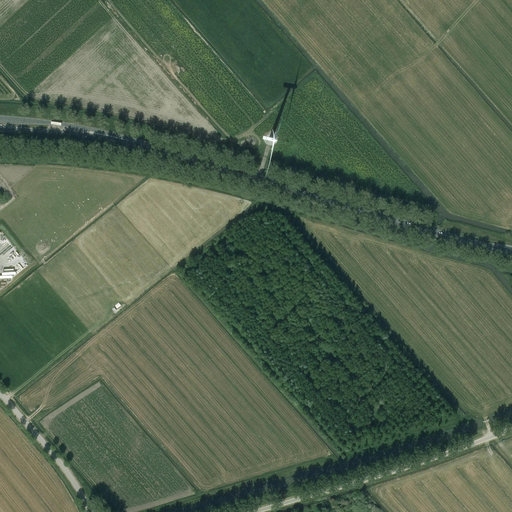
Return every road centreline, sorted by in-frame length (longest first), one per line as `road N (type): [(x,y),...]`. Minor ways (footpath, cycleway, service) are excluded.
road 1 (primary): [(511,250),(92,132)]
road 2 (unclassified): [(257,511),(511,428)]
road 3 (unclassified): [(87,511),(68,474),(0,393)]
